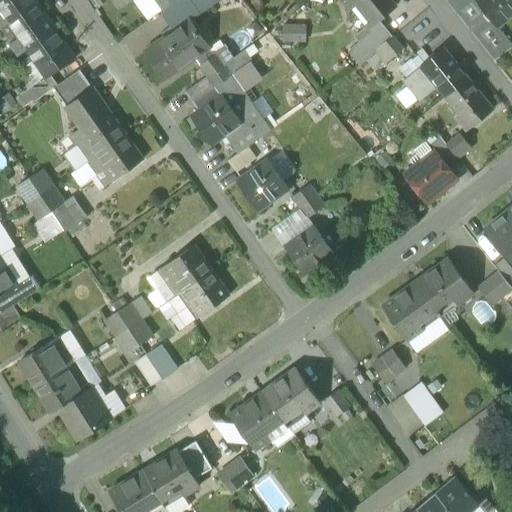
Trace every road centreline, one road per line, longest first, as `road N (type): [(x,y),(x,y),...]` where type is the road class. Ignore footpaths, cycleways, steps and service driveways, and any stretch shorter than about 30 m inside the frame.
road 1 (residential): [(79,0),(304,322)]
road 2 (residential): [(55,491),(304,322)]
road 3 (residential): [(304,322),(511,159)]
road 4 (residential): [(304,322),(420,468)]
road 5 (residential): [(431,0),(511,104)]
